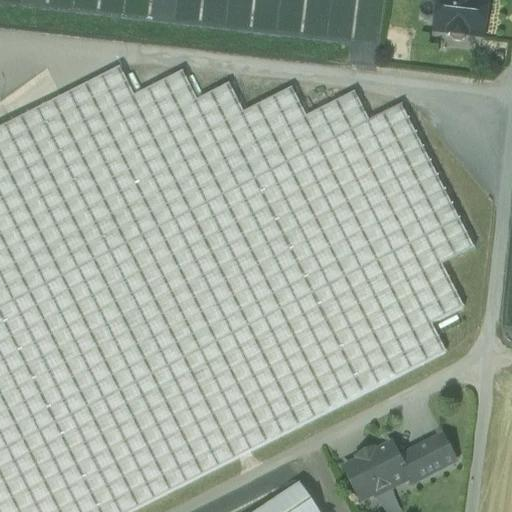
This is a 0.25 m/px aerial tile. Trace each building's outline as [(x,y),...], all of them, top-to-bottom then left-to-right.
[(437,0),(434,33),(450,35),(449,39),(453,44),(460,45),(465,42),(465,37),(484,39),(488,0),(437,0)] [(0,312),(369,125),(354,95),(306,119),(291,91),(243,115),(229,87),(197,103),(183,74),(134,100),(120,70),(0,131),(0,312)] [(369,125),(0,312),(0,511),(135,511),(446,356),(431,327),(463,310),(441,268),(473,251),(400,108),(369,125)] [(456,464),(443,439),(426,447),(439,472),(456,464)] [(392,447),(374,456),(372,452),(357,459),(360,464),(344,472),(348,479),(347,480),(355,496),(356,496),(357,496),(370,490),(371,492),(375,499),(391,491),(390,488),(407,479),(411,487),(439,472),(426,447),(413,454),(416,460),(402,467),(392,447)]
